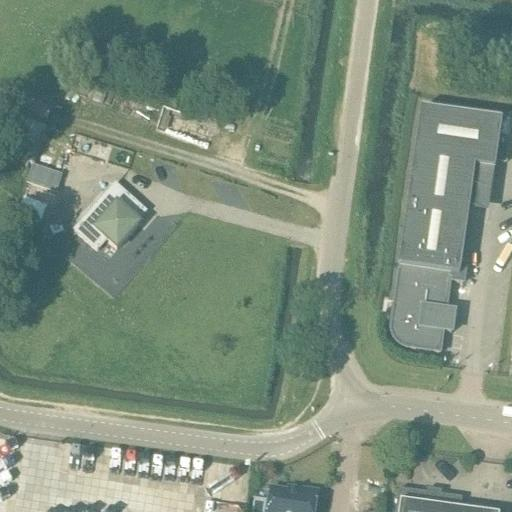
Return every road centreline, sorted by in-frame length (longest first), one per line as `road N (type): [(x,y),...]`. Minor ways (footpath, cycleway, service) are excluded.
road 1 (unclassified): [(356,410),(334,340),(329,285),(368,0)]
road 2 (residential): [(356,410),(295,442),(258,450),(0,413)]
road 3 (unclassified): [(511,423),(399,407),(356,410)]
